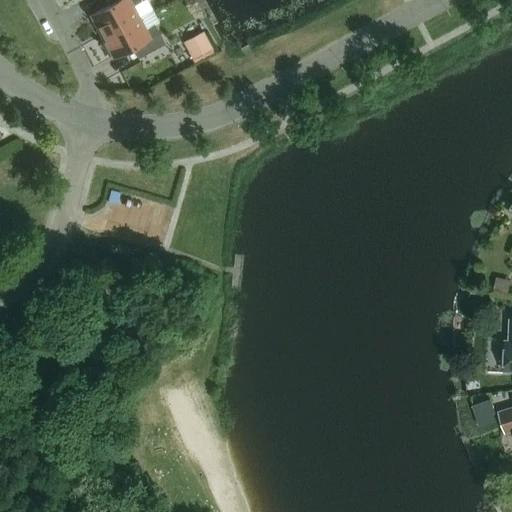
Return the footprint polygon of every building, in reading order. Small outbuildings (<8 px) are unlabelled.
[(102,36),(138,16),(132,5),(142,0),(141,0),(107,0),(109,4),(91,14),(102,36)] [(165,43),(155,24),(145,29),(138,16),(102,36),(114,57),(132,47),(138,57),(165,43)] [(214,48),(204,31),(183,42),(193,59),(214,48)] [(483,296),(478,297),(475,301),(476,306),(480,309),(485,309),(488,305),(487,299),(483,296)] [(511,429),(511,407),(500,411),(506,431),(511,429)]
